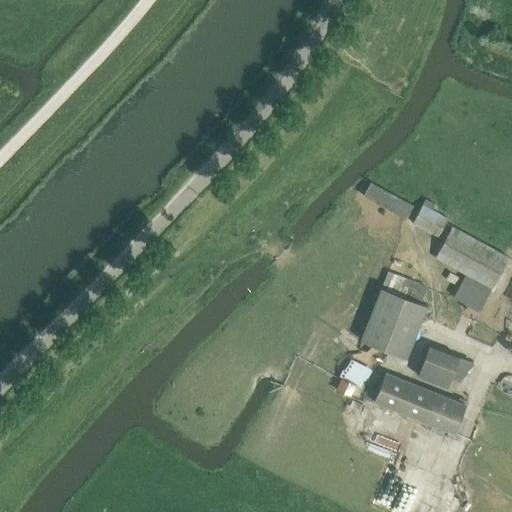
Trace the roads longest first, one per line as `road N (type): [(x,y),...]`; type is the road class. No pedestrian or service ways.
road 1 (unclassified): [(0,394),(279,97),(342,0)]
road 2 (track): [(0,160),(149,0)]
